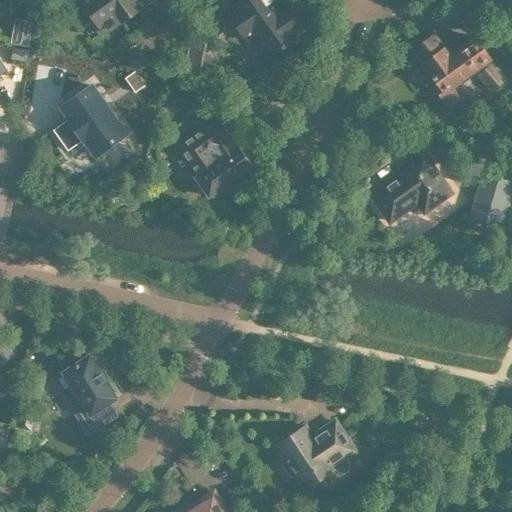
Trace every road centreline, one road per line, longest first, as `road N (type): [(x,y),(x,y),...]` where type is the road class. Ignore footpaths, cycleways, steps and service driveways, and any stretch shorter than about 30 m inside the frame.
road 1 (residential): [(220,319),(279,197),(351,0)]
road 2 (residential): [(97,511),(179,400),(220,319)]
road 3 (residential): [(0,272),(220,319)]
